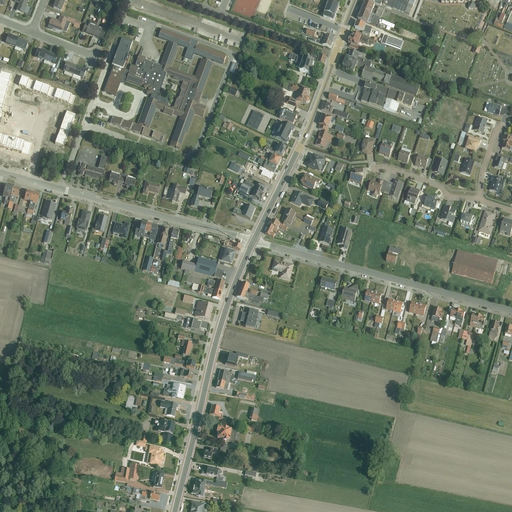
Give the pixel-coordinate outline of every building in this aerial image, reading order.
[(15,0),(15,2),(14,3),(19,4),(16,11),(23,14),(23,13),(26,14),(29,8),(26,7),(28,2),(28,0),(15,0)] [(65,2),(60,0),(56,0),(54,8),(53,8),(61,12),(65,2)] [(395,2),(392,8),(398,10),(401,2),(397,0),(396,0),(395,3),(395,2)] [(402,0),(401,2),(398,10),(405,13),(409,2),(406,0),(406,1),(402,0)] [(410,0),(409,2),(405,13),(409,15),(413,7),(416,0),(415,0),(410,0)] [(441,0),(442,3),(469,4),(469,10),(469,9),(474,9),(474,10),(475,10),(475,9),(480,9),(480,3),(484,2),(487,2),(488,0),(441,0)] [(335,5),(327,1),(325,5),(328,6),(327,8),(323,18),(334,22),(340,7),(335,5)] [(362,11),(379,19),(381,19),(384,10),(382,9),(380,8),(379,8),(377,12),(373,10),(375,6),(365,3),(362,11)] [(379,19),(362,11),(358,20),(376,27),(379,19)] [(48,26),(47,29),(52,31),(53,28),(66,33),(70,24),(74,26),(73,27),(79,30),(81,23),(61,15),(60,17),(58,22),(51,19),(49,26),(48,26)] [(495,22),(494,27),(502,30),(504,25),(498,23),(499,19),(496,18),(495,22)] [(357,23),(355,29),(363,32),(362,33),(370,36),(373,29),(357,23)] [(92,36),(95,28),(86,25),(83,33),(92,36)] [(95,28),(92,36),(102,40),(105,32),(102,31),(98,30),(95,28)] [(303,28),(301,33),(314,38),(316,33),(303,28)] [(145,59),(138,56),(135,67),(131,66),(127,77),(127,78),(126,82),(126,81),(141,87),(142,86),(143,86),(143,87),(147,96),(151,95),(151,96),(150,100),(148,99),(139,125),(139,124),(139,125),(149,128),(156,109),(164,112),(163,114),(172,117),(173,115),(180,118),(170,146),(180,150),(186,133),(188,134),(195,115),(203,118),(206,108),(198,105),(202,94),(213,65),(207,63),(208,60),(223,66),(226,57),(197,46),(198,43),(161,30),(158,38),(173,44),(172,45),(168,44),(169,44),(161,65),(162,66),(162,67),(158,66),(158,65),(157,63),(155,62),(153,63),(153,64),(145,61),(145,59)] [(321,40),(333,45),(335,39),(319,33),(318,36),(322,37),(321,40)] [(375,42),(372,41),(361,36),(361,37),(353,34),(350,39),(349,44),(350,45),(349,47),(357,50),(358,51),(359,48),(358,47),(359,43),(368,46),(368,44),(372,45),(374,46),(375,42)] [(384,35),(381,44),(400,51),(404,43),(384,35)] [(15,48),(18,40),(9,36),(5,44),(15,48)] [(104,93),(115,97),(120,84),(124,85),(129,72),(125,70),(130,57),(127,56),(132,43),(122,39),(112,66),(113,67),(104,93)] [(333,45),(321,40),(317,39),(316,42),(315,42),(316,40),(309,39),(308,41),(331,49),(333,45)] [(18,40),(15,48),(14,50),(20,52),(21,50),(25,52),(28,44),(18,40)] [(476,45),(473,53),(478,55),(481,47),(476,45)] [(44,61),(47,53),(38,50),(34,58),(44,61)] [(347,58),(364,65),(366,66),(376,70),(376,69),(374,68),(375,67),(372,66),(372,67),(370,67),(372,63),(360,58),(359,58),(358,58),(359,54),(351,51),(347,58)] [(47,53),(44,61),(43,64),(52,68),(54,69),(55,65),(54,65),(57,57),(47,53)] [(314,62),(313,62),(290,54),(289,59),(291,60),(291,61),(296,62),(295,64),(301,66),(299,72),(310,76),(314,62)] [(313,62),(314,62),(325,66),(327,59),(319,56),(319,57),(311,55),(310,58),(314,59),(313,62)] [(54,69),(52,68),(48,78),(53,81),(61,59),(58,58),(55,65),(54,69)] [(364,65),(347,58),(343,68),(347,69),(346,71),(354,74),(357,66),(362,68),(364,65)] [(232,63),(229,73),(234,74),(237,65),(232,63)] [(76,68),(67,64),(63,72),(65,72),(73,76),(76,68)] [(376,70),(366,66),(361,78),(376,84),(377,82),(384,84),(384,85),(385,86),(416,98),(420,86),(376,70)] [(73,76),(72,78),(78,80),(80,80),(80,78),(83,80),(86,72),(76,68),(73,76)] [(0,147),(30,155),(34,142),(25,140),(24,142),(18,141),(19,137),(0,131),(0,129),(1,125),(0,125),(0,120),(12,77),(1,74),(0,76),(0,147)] [(288,83),(286,90),(293,93),(294,91),(298,93),(296,97),(298,98),(297,100),(289,97),(286,104),(297,109),(300,102),(302,103),(303,102),(306,104),(306,103),(307,103),(308,103),(309,103),(309,102),(309,101),(309,100),(309,99),(308,99),(309,96),(310,92),(288,83)] [(364,95),(361,102),(397,114),(397,113),(399,114),(400,110),(398,110),(400,105),(411,109),(415,110),(417,103),(415,103),(414,104),(413,103),(414,100),(366,84),(363,94),(364,95)] [(232,88),(229,94),(236,97),(238,91),(232,88)] [(330,95),(329,100),(350,107),(351,104),(345,102),(337,99),(338,97),(330,95)] [(324,103),(322,111),(331,114),(333,108),(330,107),(331,105),(324,103)] [(490,104),(488,113),(492,114),(494,114),(494,115),(496,114),(497,116),(498,116),(499,116),(500,115),(500,114),(501,113),(503,108),(490,104)] [(284,110),(280,119),(293,125),(297,116),(284,110)] [(254,111),(247,127),(257,132),(264,116),(254,111)] [(338,117),(343,118),(347,120),(349,115),(336,111),(334,115),(338,117)] [(426,114),(422,124),(426,126),(427,123),(431,124),(434,116),(426,114)] [(331,123),(332,118),(323,115),(319,126),(329,129),(331,123)] [(112,117),(110,124),(161,143),(164,136),(112,117)] [(477,118),(474,126),(476,127),(474,131),(483,133),(484,129),(485,129),(484,128),(485,127),(486,127),(486,126),(485,126),(487,122),(487,123),(487,122),(477,118)] [(281,123),(274,137),(287,144),(294,129),(281,123)] [(319,141),(318,141),(316,146),(324,148),(326,142),(328,143),(331,144),(334,137),(327,135),(329,129),(320,126),(319,130),(324,132),(324,134),(321,133),(319,141)] [(343,133),(339,132),(338,134),(337,138),(343,140),(345,134),(343,133)] [(511,139),(504,136),(502,141),(504,142),(502,149),(511,152),(511,139)] [(468,138),(468,141),(467,142),(468,142),(465,149),(471,151),(474,152),(475,152),(478,145),(480,145),(481,142),(469,138),(468,138)] [(370,151),(371,152),(375,141),(368,139),(368,142),(364,141),(362,148),(362,149),(364,150),(363,153),(368,155),(370,151)] [(386,145),(382,144),(379,154),(386,156),(386,157),(389,158),(394,145),(390,143),(389,146),(386,145)] [(276,154),(281,157),(283,157),(285,153),(286,153),(288,153),(289,151),(288,150),(279,146),(277,151),(266,147),(265,149),(274,153),(276,154)] [(402,148),(398,161),(398,160),(404,162),(404,163),(407,164),(411,151),(402,148)] [(261,160),(278,168),(282,160),(280,159),(281,157),(276,154),(275,156),(273,156),(270,162),(262,157),(261,160)] [(426,167),(429,159),(429,158),(426,157),(426,158),(418,155),(415,166),(419,168),(420,166),(421,167),(426,169),(426,167)] [(314,156),(309,167),(320,173),(320,172),(322,173),(327,163),(320,159),(314,156)] [(79,167),(78,172),(79,172),(78,176),(82,177),(83,176),(85,176),(85,178),(91,179),(90,180),(95,181),(96,181),(100,182),(102,177),(103,177),(103,175),(104,176),(105,171),(108,159),(102,157),(98,169),(88,166),(88,167),(85,166),(85,165),(81,164),(80,168),(79,167)] [(505,161),(497,158),(496,161),(494,168),(502,170),(505,171),(507,165),(504,164),(505,161)] [(258,166),(275,174),(269,171),(271,169),(273,170),(274,169),(275,169),(277,170),(278,168),(261,160),(258,166)] [(437,173),(437,174),(443,176),(448,162),(442,160),(442,162),(436,160),(433,171),(431,171),(432,171),(437,173)] [(466,160),(461,173),(470,176),(474,162),(466,160)] [(234,167),(236,164),(232,162),(229,169),(238,174),(240,170),(234,167)] [(338,163),(335,170),(340,173),(344,166),(338,163)] [(275,174),(258,166),(255,165),(253,168),(265,174),(264,176),(272,180),(275,174)] [(353,172),(349,181),(349,182),(349,181),(361,185),(364,179),(362,179),(362,178),(361,176),(363,176),(363,169),(355,170),(353,171),(353,172)] [(121,186),(124,175),(112,172),(110,178),(110,177),(110,178),(109,182),(113,184),(113,185),(114,186),(116,185),(116,183),(118,183),(117,185),(121,186)] [(124,175),(121,186),(125,187),(125,186),(126,186),(126,188),(127,190),(129,189),(129,188),(133,189),(134,185),(135,185),(135,184),(136,178),(124,175)] [(304,181),(301,183),(304,187),(313,192),(317,184),(319,185),(321,182),(306,175),(304,178),(305,178),(304,181)] [(218,176),(217,180),(219,180),(218,184),(223,185),(225,178),(220,177),(220,176),(218,176)] [(190,179),(189,185),(194,187),(195,181),(196,181),(197,178),(193,177),(192,180),(190,179)] [(501,186),(503,187),(505,181),(492,177),(491,181),(492,182),(489,191),(497,193),(499,189),(500,190),(501,186)] [(243,185),(264,195),(268,188),(259,184),(258,186),(245,180),(243,185)] [(384,194),(388,182),(380,180),(379,184),(371,181),(368,191),(373,193),(371,197),(376,198),(378,194),(379,195),(380,192),(384,194)] [(388,182),(384,194),(387,195),(389,197),(398,199),(401,190),(399,190),(401,183),(394,181),(393,184),(388,182)] [(146,182),(143,194),(147,195),(148,191),(158,194),(161,186),(146,182)] [(329,183),(327,187),(332,189),(331,192),(334,193),(337,188),(329,183)] [(166,198),(166,199),(172,201),(172,202),(177,203),(179,194),(185,195),(187,189),(174,185),(172,190),(170,190),(168,199),(166,198)] [(264,195),(243,185),(240,191),(247,195),(247,194),(249,195),(248,196),(251,197),(252,197),(252,198),(256,201),(257,200),(261,202),(264,195)] [(9,205),(13,188),(6,186),(3,197),(6,198),(4,204),(9,205)] [(194,195),(191,207),(197,209),(199,201),(198,201),(198,198),(210,201),(213,191),(208,190),(208,188),(204,187),(204,189),(199,187),(197,196),(194,195)] [(13,188),(9,205),(8,209),(12,210),(15,198),(18,199),(20,193),(18,193),(19,189),(13,188)] [(408,198),(406,202),(415,205),(416,201),(417,201),(420,191),(417,190),(416,191),(414,190),(415,189),(410,188),(407,198),(408,198)] [(30,202),(33,193),(27,191),(26,196),(25,195),(24,200),(30,202)] [(296,192),(291,203),(300,208),(302,204),(310,208),(314,200),(305,196),(304,196),(296,192)] [(28,209),(27,215),(32,216),(35,204),(36,205),(36,203),(37,204),(40,195),(33,193),(30,202),(28,209)] [(424,207),(430,209),(435,210),(436,208),(437,204),(437,203),(434,202),(435,198),(427,196),(424,207)] [(321,200),(317,206),(325,210),(329,204),(321,200)] [(46,202),(42,218),(51,221),(56,204),(46,202)] [(444,207),(440,220),(453,224),(455,217),(454,216),(456,211),(452,209),(453,207),(452,211),(450,210),(451,209),(441,205),(441,206),(444,207)] [(19,206),(16,215),(18,215),(18,212),(25,214),(23,221),(25,221),(27,215),(28,209),(19,206)] [(235,208),(233,213),(251,220),(255,209),(246,206),(243,213),(241,212),(241,211),(235,208)] [(64,225),(69,226),(74,209),(67,208),(66,212),(63,212),(60,221),(65,222),(64,225)] [(282,222),(288,224),(291,225),(293,221),(294,222),(296,218),(304,221),(303,223),(311,226),(314,219),(307,215),(305,219),(287,210),(282,221),(283,221),(282,222)] [(78,220),(76,229),(77,229),(77,231),(84,233),(85,231),(86,232),(91,214),(83,212),(81,220),(78,220)] [(485,213),(479,232),(491,236),(494,227),(490,226),(494,215),(485,213)] [(469,217),(463,215),(461,222),(470,225),(472,222),(473,221),(474,220),(475,218),(473,218),(474,216),(470,214),(469,217)] [(96,223),(94,231),(103,234),(108,218),(100,216),(98,223),(96,223)] [(504,219),(499,234),(500,234),(501,232),(507,233),(506,235),(510,236),(511,229),(511,221),(504,219)] [(286,227),(281,225),(273,221),(266,235),(273,239),(275,235),(272,233),(272,231),(276,233),(279,227),(280,227),(279,228),(286,231),(288,228),(286,227)] [(115,224),(113,233),(122,235),(121,238),(126,239),(130,225),(125,223),(125,226),(115,224)] [(140,228),(136,227),(134,236),(143,238),(144,237),(145,232),(147,224),(142,223),(140,228)] [(324,228),(320,243),(329,245),(333,230),(328,229),(329,225),(325,224),(324,228)] [(150,234),(149,239),(155,241),(158,231),(157,231),(158,227),(152,225),(150,234)] [(159,245),(164,246),(165,246),(167,237),(168,238),(169,233),(168,233),(169,229),(168,229),(163,228),(160,239),(158,239),(157,244),(159,245)] [(342,229),(338,245),(342,246),(341,249),(347,250),(352,231),(342,229)] [(173,230),(166,258),(168,259),(169,255),(172,256),(173,251),(172,247),(174,240),(177,241),(179,232),(173,230)] [(46,232),(43,243),(49,245),(52,233),(46,232)] [(225,241),(224,245),(240,251),(242,247),(237,245),(237,244),(235,244),(229,242),(229,243),(225,241)] [(179,247),(175,259),(180,261),(184,248),(179,247)] [(390,247),(386,262),(395,264),(398,254),(401,254),(402,250),(396,248),(395,249),(390,247)] [(225,250),(221,261),(231,264),(235,253),(225,250)] [(44,251),(41,262),(49,265),(52,252),(47,251),(46,252),(44,251)] [(458,251),(452,274),(492,284),(498,261),(458,251)] [(146,257),(143,271),(149,273),(153,259),(146,257)] [(185,271),(192,272),(220,280),(221,277),(221,274),(219,271),(216,270),(218,264),(198,258),(196,266),(183,262),(181,269),(185,271)] [(274,261),(272,271),(281,273),(280,279),(289,281),(293,266),(287,264),(287,265),(280,263),(274,261)] [(323,279),(321,288),(321,290),(327,292),(327,290),(334,291),(336,283),(323,279)] [(169,280),(167,286),(179,289),(180,283),(169,280)] [(208,289),(211,289),(212,287),(215,288),(214,290),(222,292),(225,283),(217,281),(216,282),(209,280),(207,286),(209,286),(208,289)] [(239,290),(247,293),(249,285),(242,283),(239,290)] [(211,289),(208,289),(193,285),(192,290),(198,291),(197,293),(202,294),(202,293),(212,296),(211,297),(212,297),(212,298),(220,300),(222,292),(214,290),(211,289)] [(358,290),(351,289),(350,288),(349,290),(344,289),(341,299),(355,302),(357,293),(358,290)] [(247,293),(239,290),(236,298),(247,302),(248,299),(259,303),(259,302),(263,303),(263,299),(259,297),(256,296),(249,294),(247,293)] [(372,303),(374,293),(373,293),(372,293),(372,292),(367,291),(364,301),(372,303)] [(259,297),(263,299),(269,301),(271,296),(261,293),(259,297)] [(374,293),(372,303),(379,305),(382,295),(377,294),(375,294),(376,294),(374,293)] [(184,296),(183,302),(192,304),(194,299),(184,296)] [(328,300),(326,306),(329,307),(328,310),(332,311),(333,312),(334,307),(333,307),(335,302),(328,300)] [(393,312),(396,302),(393,302),(393,301),(389,300),(386,310),(393,312)] [(196,309),(211,313),(213,306),(198,302),(196,309)] [(396,302),(393,312),(400,314),(403,304),(399,302),(399,303),(397,303),(397,302),(396,302)] [(416,315),(419,305),(416,305),(416,304),(412,303),(409,313),(416,315)] [(419,305),(416,315),(423,317),(426,307),(422,305),(422,306),(420,306),(420,305),(419,305)] [(211,313),(196,309),(194,317),(209,321),(211,313)] [(434,309),(431,321),(439,323),(438,325),(441,325),(442,320),(444,313),(442,312),(442,311),(434,309)] [(456,322),(459,311),(452,309),(450,320),(456,322)] [(241,317),(256,321),(258,312),(254,311),(250,310),(249,311),(247,310),(246,314),(243,313),(242,317),(241,317)] [(358,311),(355,321),(357,321),(358,318),(362,319),(363,312),(360,312),(358,311)] [(459,311),(456,322),(455,325),(461,327),(465,313),(459,311)] [(476,327),(479,316),(473,315),(470,326),(476,328),(476,327)] [(479,316),(476,327),(482,329),(483,325),(485,321),(485,318),(479,316)] [(182,317),(181,321),(187,323),(186,324),(191,325),(190,330),(200,332),(201,332),(201,328),(201,327),(200,327),(201,322),(182,317)] [(256,321),(241,317),(241,318),(240,321),(244,322),(243,326),(245,326),(245,328),(249,329),(249,328),(254,330),(256,321)] [(490,332),(488,341),(494,342),(495,339),(496,338),(497,338),(499,331),(498,331),(499,327),(498,327),(499,324),(497,323),(498,322),(493,321),(490,330),(492,331),(491,332),(490,332)] [(442,334),(443,329),(441,329),(441,330),(440,329),(434,327),(430,341),(432,342),(432,345),(435,346),(436,343),(438,343),(441,334),(442,334)] [(464,331),(462,339),(467,341),(466,346),(468,346),(466,353),(469,354),(469,353),(470,349),(473,340),(474,333),(464,331)] [(182,341),(181,346),(183,347),(181,356),(189,357),(192,343),(182,341)] [(226,356),(225,361),(226,362),(226,365),(230,366),(232,360),(237,361),(238,357),(247,360),(248,356),(237,353),(236,356),(228,354),(228,357),(226,356)] [(164,357),(163,363),(175,365),(175,364),(186,367),(186,368),(194,370),(194,369),(195,369),(195,367),(195,366),(196,364),(164,357)] [(142,363),(140,370),(143,370),(142,372),(146,373),(146,371),(149,371),(151,365),(142,363)] [(170,369),(169,374),(170,375),(174,376),(175,374),(176,375),(176,377),(192,380),(193,374),(170,369)] [(218,381),(229,383),(232,384),(232,383),(231,381),(235,379),(232,375),(220,372),(218,378),(218,379),(217,380),(218,381)] [(246,375),(246,374),(239,372),(237,380),(251,383),(252,380),(255,381),(256,377),(246,375)] [(229,383),(218,381),(216,388),(227,391),(229,383)] [(167,390),(184,393),(185,388),(173,385),(173,386),(167,386),(167,390)] [(184,393),(167,390),(164,389),(163,396),(183,400),(184,393)] [(235,392),(233,397),(252,401),(252,400),(254,401),(255,397),(235,392)] [(161,402),(160,408),(167,410),(166,416),(174,418),(176,411),(175,411),(176,409),(180,410),(180,406),(169,404),(161,402)] [(212,406),(210,415),(218,417),(220,408),(212,406)] [(251,409),(249,418),(252,419),(251,421),(256,422),(259,410),(258,410),(259,408),(256,408),(256,410),(251,409)] [(163,433),(172,436),(175,425),(154,420),(152,426),(156,427),(154,432),(163,433)] [(217,430),(216,431),(216,432),(217,433),(217,434),(218,434),(217,439),(223,440),(223,442),(234,444),(237,432),(218,428),(218,429),(217,430)] [(138,442),(146,443),(147,443),(149,434),(140,432),(138,442)] [(172,436),(163,433),(162,437),(161,437),(160,441),(171,444),(173,436),(172,436)] [(146,446),(145,451),(149,452),(146,464),(149,464),(149,465),(160,467),(161,462),(162,462),(163,458),(162,458),(163,455),(162,455),(163,451),(149,449),(150,447),(146,446)] [(205,451),(204,458),(211,459),(212,454),(216,455),(217,450),(209,449),(208,452),(205,451)] [(130,469),(128,479),(129,479),(129,480),(136,482),(136,481),(138,481),(140,467),(130,465),(130,469)] [(128,479),(130,469),(121,468),(120,474),(116,473),(114,481),(127,484),(128,479)] [(216,477),(217,477),(217,475),(219,475),(220,475),(220,471),(220,470),(216,469),(216,470),(208,468),(207,469),(203,468),(201,474),(206,476),(206,475),(216,477)] [(161,482),(163,473),(156,472),(153,487),(161,488),(162,482),(161,482)] [(195,488),(205,490),(205,485),(221,488),(222,482),(216,481),(216,483),(201,481),(201,482),(196,481),(195,483),(196,485),(195,488)] [(129,501),(129,503),(140,506),(142,500),(145,501),(145,500),(150,501),(150,500),(158,502),(160,495),(137,490),(137,488),(134,488),(132,498),(136,499),(135,502),(129,501)] [(205,490),(195,488),(194,488),(193,492),(194,492),(193,495),(197,495),(197,497),(203,498),(203,497),(205,498),(205,497),(210,498),(210,494),(204,493),(205,490)] [(203,511),(205,505),(193,502),(190,511),(203,511)]
